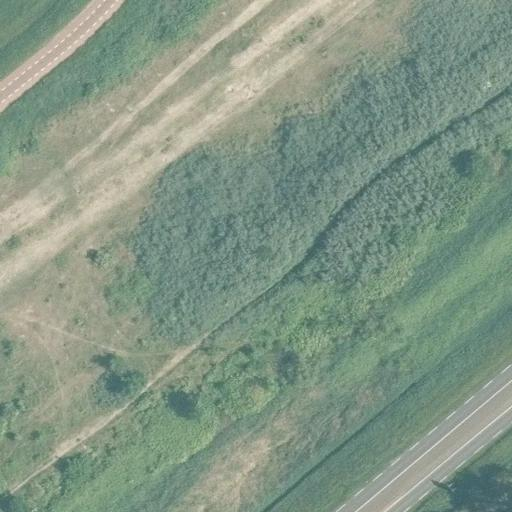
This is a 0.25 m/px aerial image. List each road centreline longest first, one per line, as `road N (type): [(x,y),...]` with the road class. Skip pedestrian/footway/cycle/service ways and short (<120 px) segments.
road 1 (secondary): [(511,360),(333,511)]
road 2 (secondary): [(379,511),(511,402)]
road 3 (tertiary): [(0,87),(103,0)]
